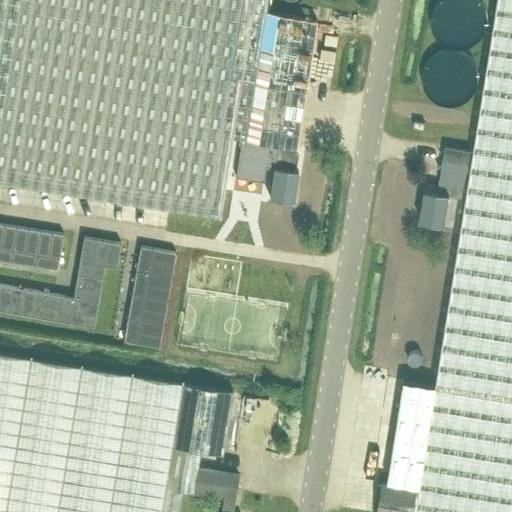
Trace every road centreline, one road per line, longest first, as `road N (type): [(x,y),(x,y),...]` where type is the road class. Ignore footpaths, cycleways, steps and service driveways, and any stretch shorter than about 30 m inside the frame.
road 1 (residential): [(313,511),(393,0)]
road 2 (unknown): [(352,261),(0,202)]
